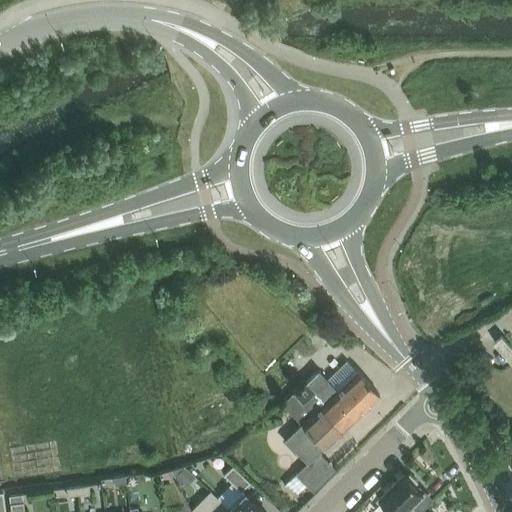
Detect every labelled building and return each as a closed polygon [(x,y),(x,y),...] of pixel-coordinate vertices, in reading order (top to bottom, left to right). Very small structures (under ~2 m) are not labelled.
[(318,369),(305,381),(322,399),(319,402),(344,428),(379,393),(347,360),(327,379),(318,369)] [(211,379),(183,385),(187,404),(215,398),(211,379)] [(304,381),(292,393),(309,413),(285,439),(310,462),(344,428),(319,402),(322,399),(305,381),(304,381)] [(230,404),(196,417),(201,431),(235,419),(230,404)] [(126,448),(129,463),(144,460),(141,445),(126,448)] [(182,463),(170,467),(174,473),(182,480),(184,483),(193,473),(191,471),(182,463)] [(232,463),(223,473),(240,489),(249,480),(232,463)] [(296,473),(284,484),(294,496),(306,484),(296,473)] [(393,511),(392,511),(419,511),(412,504),(424,492),(416,484),(418,481),(410,474),(408,476),(405,473),(380,499),(393,511)] [(113,476),(114,484),(126,482),(126,475),(113,476)] [(77,485),(78,493),(89,491),(88,483),(77,485)] [(65,486),(66,495),(78,493),(77,485),(65,486)] [(10,511),(24,511),(22,492),(8,494),(10,511)] [(228,507),(228,508),(232,511),(264,511),(244,492),(228,507)] [(232,511),(228,508),(228,507),(223,502),(213,511),(232,511)]
